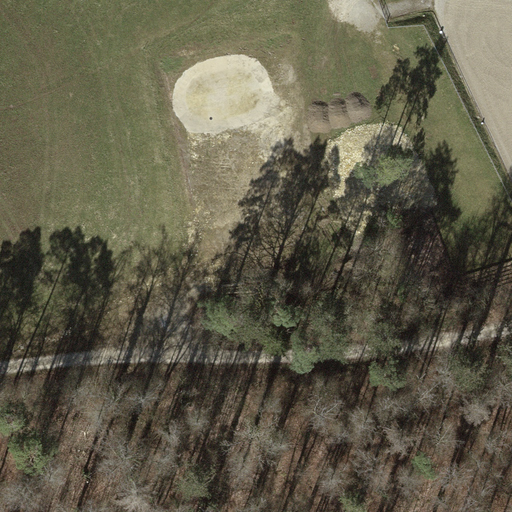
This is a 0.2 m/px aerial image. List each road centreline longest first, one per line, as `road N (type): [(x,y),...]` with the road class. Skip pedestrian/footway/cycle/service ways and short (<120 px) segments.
road 1 (track): [(511,330),(0,365)]
road 2 (track): [(98,0),(127,108),(145,225),(123,355)]
